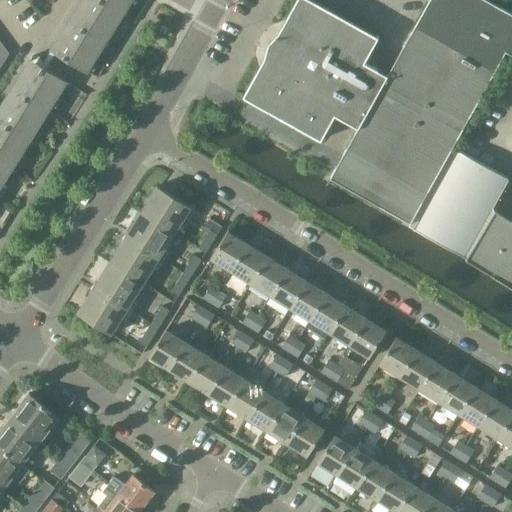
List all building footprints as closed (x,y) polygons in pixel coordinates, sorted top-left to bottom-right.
[(133,0),(89,0),(57,52),(88,72),(133,0)] [(402,222),(466,258),(511,283),(511,220),(495,211),(493,206),(509,179),(452,147),(506,51),(511,54),(511,13),(489,0),(429,0),(420,16),(393,63),(405,70),(398,82),(387,75),(388,74),(364,61),(378,36),(314,0),(296,0),(243,95),(321,139),(335,114),(358,127),(330,177),(410,222),(409,224),(403,221),(402,222)] [(0,67),(9,54),(0,41),(0,67)] [(44,62),(42,66),(31,60),(0,109),(0,179),(64,80),(58,77),(60,72),(44,62)] [(405,70),(393,63),(388,74),(387,75),(398,82),(405,70)] [(158,185),(142,211),(175,231),(191,205),(175,195),(175,194),(174,195),(160,186),(160,185),(159,185),(159,186),(158,185)] [(159,257),(175,231),(142,211),(129,231),(128,231),(125,235),(159,257)] [(210,229),(204,238),(212,243),(218,234),(210,229)] [(228,230),(210,258),(231,271),(248,242),(228,230)] [(143,282),(159,257),(125,235),(122,240),(123,241),(110,261),(143,282)] [(206,252),(212,243),(204,238),(199,247),(206,252)] [(250,283),(268,255),(248,242),(231,271),(250,283)] [(189,263),(196,268),(202,259),(194,254),(189,263)] [(268,255),(250,283),(270,295),(288,267),(268,255)] [(96,281),(93,286),(128,307),(143,282),(110,261),(97,282),(96,281)] [(191,276),(196,268),(189,263),(183,272),(191,276)] [(288,267),(270,295),(289,308),(307,279),(288,267)] [(185,285),(191,276),(183,272),(178,280),(185,285)] [(327,292),(307,279),(289,308),(309,320),(327,292)] [(172,290),(179,295),(185,285),(178,280),(172,290)] [(203,298),(211,303),(219,290),(210,285),(203,298)] [(111,334),(128,307),(93,286),(90,291),(91,291),(78,312),(111,334)] [(226,294),(219,290),(211,303),(218,307),(226,294)] [(329,332),(346,304),(327,292),(309,320),(329,332)] [(191,317),(199,322),(207,310),(198,304),(191,317)] [(366,316),(346,304),(329,332),(348,344),(366,316)] [(162,305),(156,314),(164,319),(170,310),(162,305)] [(242,322),(250,327),(258,314),(250,309),(242,322)] [(215,315),(207,310),(199,322),(207,327),(215,315)] [(159,328),(164,319),(156,314),(151,323),(159,328)] [(266,319),(258,314),(250,327),(258,332),(266,319)] [(366,316),(348,344),(369,357),(387,329),(366,316)] [(153,336),(159,328),(151,323),(145,332),(153,336)] [(169,370),(187,341),(166,328),(149,357),(169,370)] [(229,342),(238,347),(246,334),(238,328),(229,342)] [(148,346),(153,336),(145,332),(140,341),(148,346)] [(246,352),(254,338),(246,334),(238,347),(246,352)] [(289,352),(297,339),(289,334),(281,347),(289,352)] [(380,363),(400,375),(416,349),(397,337),(397,335),(396,335),(379,363),(379,364),(380,363)] [(305,344),(297,339),(289,352),(297,357),(305,344)] [(169,370),(189,382),(206,353),(187,341),(169,370)] [(419,388),(436,361),(416,349),(400,375),(419,388)] [(189,382),(208,394),(226,366),(206,353),(189,382)] [(268,366),(277,372),(285,358),(277,353),(268,366)] [(293,363),(285,358),(277,372),(285,377),(293,363)] [(328,377),(336,363),(328,358),(320,371),(328,377)] [(419,388),(439,400),(455,373),(436,361),(419,388)] [(344,368),(336,363),(328,377),(336,381),(344,368)] [(208,394),(228,406),(245,378),(226,366),(208,394)] [(439,400),(458,412),(475,386),(455,373),(439,400)] [(228,406),(247,419),(265,390),(245,378),(228,406)] [(309,391),(317,396),(325,383),(316,378),(308,391),(309,391)] [(332,388),(325,383),(317,396),(324,401),(332,388)] [(475,386),(458,412),(478,425),(495,398),(475,386)] [(265,390),(247,419),(267,431),(285,403),(265,390)] [(371,403),(379,408),(387,395),(379,390),(371,403)] [(28,393),(9,417),(39,440),(58,416),(59,415),(28,391),(27,392),(28,393)] [(309,391),(303,400),(311,405),(317,396),(309,391)] [(395,400),(387,395),(379,408),(387,413),(395,400)] [(478,425),(498,437),(511,413),(511,409),(495,398),(478,425)] [(267,431),(286,443),(304,415),(285,403),(267,431)] [(366,427),(374,414),(367,410),(359,422),(366,427)] [(511,445),(511,413),(498,437),(511,445)] [(383,419),(374,414),(366,427),(375,432),(383,419)] [(286,443),(307,456),(324,428),(304,415),(286,443)] [(410,428),(418,433),(427,419),(419,415),(410,428)] [(9,417),(0,428),(0,446),(21,463),(39,440),(9,417)] [(418,433),(426,438),(435,424),(427,419),(418,433)] [(51,468),(61,477),(90,440),(79,431),(51,468)] [(338,474),(355,448),(335,435),(336,434),(335,434),(317,462),(318,463),(318,462),(338,474)] [(398,447),(406,452),(414,440),(406,434),(398,447)] [(414,440),(406,452),(414,457),(422,444),(414,440)] [(450,453),(458,458),(467,445),(458,440),(450,453)] [(474,450),(467,445),(458,458),(466,463),(474,450)] [(0,484),(3,486),(21,463),(0,446),(0,484)] [(338,474),(357,486),(374,460),(355,448),(338,474)] [(85,456),(80,462),(91,471),(96,465),(85,456)] [(446,477),(454,464),(445,459),(438,472),(446,477)] [(357,486),(377,499),(394,472),(374,460),(357,486)] [(81,485),(91,471),(80,462),(69,476),(81,485)] [(462,469),(454,464),(446,477),(454,482),(462,469)] [(489,478),(497,482),(505,469),(497,464),(489,478)] [(511,475),(511,473),(505,469),(497,482),(505,487),(511,475)] [(377,499),(397,511),(413,485),(394,472),(377,499)] [(118,492),(140,509),(154,491),(155,490),(133,473),(132,474),(119,492),(118,492)] [(15,511),(33,511),(54,487),(43,478),(15,511)] [(97,505),(104,510),(106,511),(137,511),(140,509),(118,492),(119,492),(108,483),(102,491),(106,494),(97,505)] [(484,501),(493,488),(485,483),(476,496),(484,501)] [(397,511),(398,511),(423,511),(433,497),(413,485),(397,511)] [(501,493),(493,488),(484,501),(492,506),(501,493)] [(57,492),(52,498),(64,507),(69,501),(57,492)] [(423,511),(450,511),(452,509),(433,497),(423,511)] [(60,511),(64,507),(52,498),(42,511),(60,511)]
